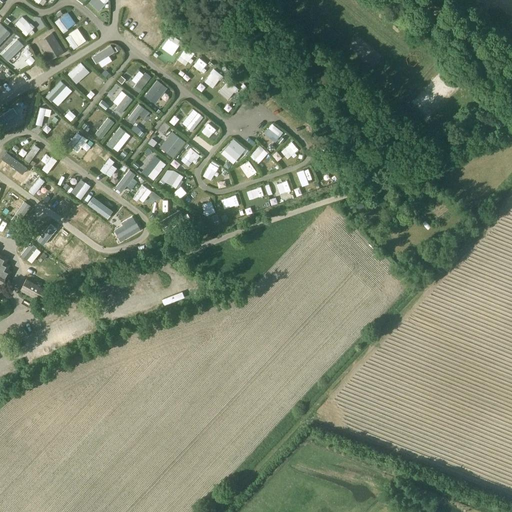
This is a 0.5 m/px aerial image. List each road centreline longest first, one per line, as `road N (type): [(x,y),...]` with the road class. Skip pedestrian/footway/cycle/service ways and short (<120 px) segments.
road 1 (unclassified): [(0,330),(242,229),(511,135)]
road 2 (track): [(410,0),(511,90)]
